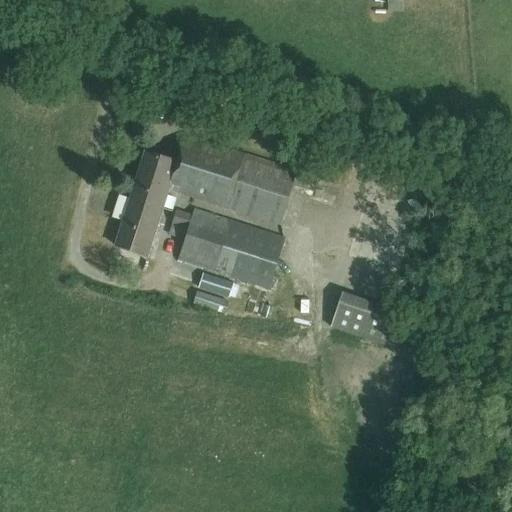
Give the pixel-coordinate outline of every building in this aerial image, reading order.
[(134,184),(166,194),(168,189),(280,224),(293,185),(312,191),(316,178),(184,136),(176,162),(144,152),(134,184)] [(328,193),(345,198),(348,188),(331,183),(328,193)] [(124,215),(156,225),(166,194),(134,184),(124,215)] [(194,209),(192,215),(176,210),(172,225),(187,229),(177,259),(266,289),(283,238),(194,209)] [(146,257),(156,225),(124,215),(114,246),(146,257)] [(199,288),(230,297),(234,283),(203,274),(199,288)] [(229,302),(198,291),(193,304),(224,314),(229,302)] [(373,332),(382,307),(340,292),(332,317),(373,332)]
